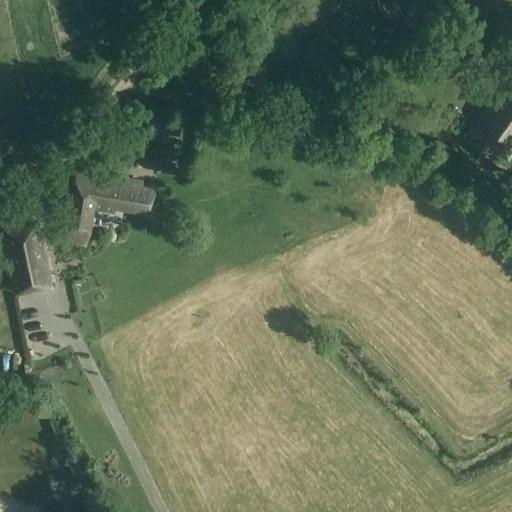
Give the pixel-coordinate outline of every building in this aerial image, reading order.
[(202,34),(210,44),(216,40),(209,29),(202,34)] [(508,163),(511,157),(511,72),(501,88),(505,92),(498,102),(493,98),(470,130),(508,163)] [(168,132),(176,134),(179,122),(171,120),(168,132)] [(175,164),(162,161),(160,172),(173,174),(175,164)] [(148,212),(151,188),(138,187),(139,182),(73,173),(67,218),(63,217),(59,243),(85,246),(90,210),(113,213),(114,208),(148,212)] [(0,231),(0,239),(11,296),(49,288),(36,224),(0,231)]
